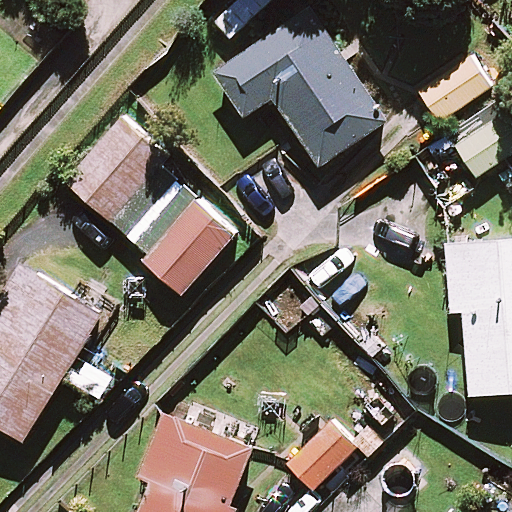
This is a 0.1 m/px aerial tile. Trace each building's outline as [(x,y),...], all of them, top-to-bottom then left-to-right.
[(386,122),(311,10),(216,74),(246,118),(275,98),(321,166),(386,122)] [(493,86),(473,56),(421,91),(441,121),(493,86)] [(149,252),(139,263),(176,296),(236,228),(143,146),(93,202),(149,252)] [(511,239),(448,244),(453,311),(465,310),(471,395),(511,391),(511,239)] [(104,314),(24,265),(0,303),(0,324),(1,325),(0,326),(0,425),(25,441),(104,314)] [(228,511),(253,446),(165,413),(141,476),(152,480),(139,511),(228,511)] [(357,447),(326,418),(286,462),(316,491),(357,447)]
